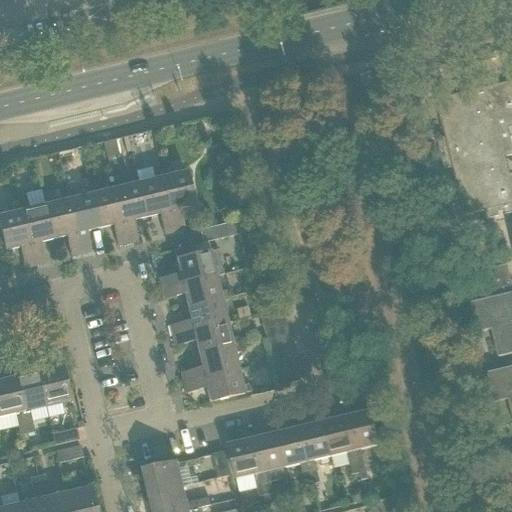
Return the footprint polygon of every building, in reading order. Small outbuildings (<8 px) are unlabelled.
[(511,74),(511,78),(511,82),(486,88),(484,80),(472,83),(473,86),(467,88),(466,84),(454,87),(457,95),(436,100),(445,138),(436,140),(439,152),(443,151),(444,157),(440,158),(443,170),(452,168),(463,216),(484,211),(486,220),(498,217),(496,208),(502,207),(504,216),(511,213),(511,174),(510,175),(508,170),(511,164),(511,163),(506,159),(505,158),(511,156),(511,147),(509,137),(511,136),(511,74)] [(114,141),(103,144),(106,158),(118,155),(114,141)] [(9,167),(3,168),(5,179),(11,178),(9,167)] [(167,171),(160,173),(174,233),(184,231),(180,211),(194,207),(186,172),(168,177),(167,171)] [(154,180),(138,184),(146,219),(159,216),(164,236),(174,233),(160,173),(153,174),(154,180)] [(121,182),(114,184),(128,245),(138,242),(133,222),(146,219),(138,184),(122,188),(121,182)] [(108,191),(91,195),(100,229),(113,226),(117,247),(128,245),(114,184),(107,185),(108,191)] [(74,193),(67,195),(81,255),(91,253),(87,233),(100,229),(91,195),(75,199),(74,193)] [(61,202),(45,206),(53,241),(66,237),(71,258),(81,255),(67,195),(59,196),(61,202)] [(27,203),(20,205),(34,266),(45,264),(41,244),(53,241),(45,206),(28,210),(27,203)] [(34,266),(20,205),(12,207),(14,213),(0,216),(0,229),(5,252),(19,248),(24,269),(34,266)] [(452,218),(440,221),(443,234),(456,231),(452,218)] [(213,228),(199,231),(202,244),(216,241),(213,228)] [(160,280),(158,280),(160,290),(162,290),(216,277),(217,277),(223,276),(217,252),(214,252),(197,256),(194,247),(174,251),(176,261),(180,275),(160,280)] [(511,289),(506,265),(477,272),(483,301),(470,304),(477,333),(491,330),(497,358),(511,355),(511,356),(511,367),(487,374),(494,403),(508,400),(511,417),(511,456),(507,458),(511,480),(511,289)] [(162,290),(160,290),(163,301),(165,300),(184,295),(187,308),(221,300),(227,299),(225,292),(221,293),(219,294),(216,277),(162,290)] [(171,326),(169,326),(171,337),(227,324),(221,300),(187,308),(190,321),(171,326)] [(260,319),(263,330),(285,325),(283,314),(260,319)] [(227,324),(171,337),(174,347),(176,347),(195,342),(198,355),(238,346),(236,338),(232,339),(230,340),(227,324)] [(263,330),(266,342),(288,337),(285,325),(263,330)] [(266,342),(269,353),(291,348),(288,337),(266,342)] [(182,372),(180,373),(182,383),(184,383),(238,370),(234,354),(235,353),(240,352),(238,346),(198,355),(201,368),(182,372)] [(269,353),(271,365),(293,359),(291,348),(269,353)] [(271,365),(274,376),(296,371),(293,359),(271,365)] [(60,367),(36,372),(45,407),(61,404),(62,409),(69,408),(68,402),(69,402),(60,367)] [(184,383),(182,383),(185,393),(187,393),(206,388),(210,402),(244,394),(244,393),(249,392),(247,385),(243,386),(241,386),(238,370),(184,383)] [(296,371),(274,376),(277,388),(299,382),(296,371)] [(36,372),(13,378),(26,435),(34,433),(31,424),(28,411),(45,407),(36,372)] [(13,378),(0,380),(0,417),(14,414),(17,427),(19,436),(26,435),(13,378)] [(61,404),(45,407),(48,420),(64,416),(62,409),(61,404)] [(31,424),(48,420),(45,407),(28,411),(31,424)] [(370,412),(346,417),(359,473),(366,472),(361,451),(378,447),(370,412)] [(14,414),(0,417),(0,425),(1,431),(17,427),(14,414)] [(346,417),(323,423),(331,458),(347,454),(352,475),(359,473),(346,417)] [(323,423),(299,428),(312,484),(320,483),(315,461),(331,458),(323,423)] [(299,428),(276,434),(284,469),(300,465),(305,486),(312,484),(299,428)] [(51,435),(54,446),(78,441),(75,429),(51,435)] [(276,434),(252,439),(266,495),(273,494),(271,484),(287,480),(284,469),(276,434)] [(266,495),(252,439),(228,445),(236,480),(253,476),(258,497),(266,495)] [(55,452),(58,464),(82,458),(79,446),(55,452)] [(224,453),(212,455),(218,479),(230,477),(224,453)] [(143,471),(149,496),(184,487),(180,472),(186,470),(184,463),(178,464),(178,463),(143,471)] [(366,472),(359,473),(361,481),(368,479),(366,472)] [(44,476),(36,477),(44,511),(69,511),(65,493),(49,497),(44,476)] [(34,500),(18,504),(19,511),(44,511),(36,477),(30,479),(29,479),(34,500)] [(81,489),(65,493),(69,511),(94,511),(89,487),(88,487),(87,482),(80,483),(81,489)] [(149,496),(152,511),(183,511),(211,506),(209,499),(188,503),(184,487),(149,496)] [(355,491),(351,497),(353,504),(366,501),(363,489),(355,491)] [(0,501),(2,508),(18,504),(16,494),(0,498),(0,501)] [(0,511),(19,511),(18,504),(2,508),(0,501),(0,511)] [(304,511),(303,503),(293,506),(294,511),(304,511)]
